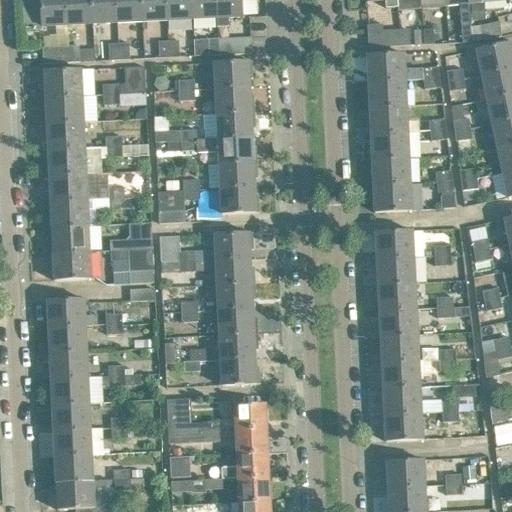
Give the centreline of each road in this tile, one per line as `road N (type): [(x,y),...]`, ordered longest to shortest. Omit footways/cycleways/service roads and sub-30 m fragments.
road 1 (residential): [(351,511),(326,0)]
road 2 (residential): [(292,0),(317,511)]
road 3 (residential): [(0,48),(22,511)]
